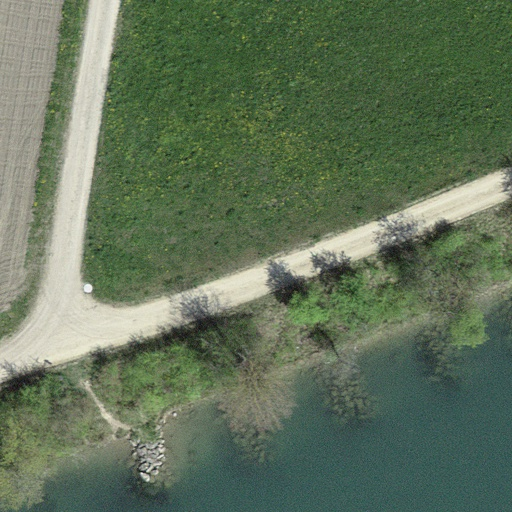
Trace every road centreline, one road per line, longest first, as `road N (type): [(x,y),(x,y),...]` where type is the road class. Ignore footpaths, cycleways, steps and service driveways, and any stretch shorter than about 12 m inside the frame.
road 1 (track): [(0,360),(511,174)]
road 2 (track): [(35,349),(89,0)]
